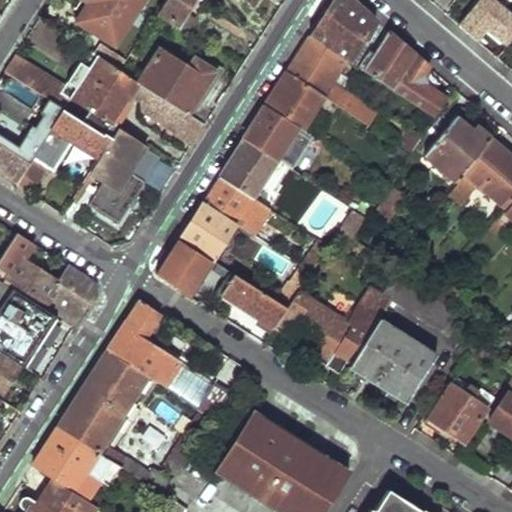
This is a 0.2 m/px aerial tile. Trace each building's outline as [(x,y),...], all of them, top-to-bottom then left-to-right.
[(79,0),(69,16),(114,44),(142,0),(79,0)] [(164,0),(157,12),(179,26),(195,0),(164,0)] [(333,0),(309,37),(347,61),(350,63),(365,40),(375,21),(350,0),(333,0)] [(511,20),(486,0),(481,0),(459,28),(474,42),(486,28),(505,43),(511,34),(511,20)] [(35,36),(57,51),(65,39),(44,24),(35,36)] [(371,59),(363,72),(394,92),(416,56),(388,32),(371,59)] [(309,37),(286,73),(323,97),(347,61),(309,37)] [(369,43),(365,40),(350,63),(355,67),(369,43)] [(159,47),(136,82),(147,88),(186,114),(213,72),(194,59),(189,66),(159,47)] [(55,81),(14,54),(3,71),(37,92),(63,108),(70,98),(88,110),(91,112),(119,70),(87,50),(60,92),(52,86),(55,81)] [(358,69),(363,72),(371,59),(367,56),(358,69)] [(416,56),(394,92),(436,119),(446,101),(423,89),(420,80),(429,68),(416,56)] [(119,70),(91,112),(110,124),(129,94),(139,101),(147,88),(136,82),(119,70)] [(286,73),(265,107),(301,130),(307,121),(292,111),(297,103),(313,113),(323,97),(286,73)] [(147,88),(139,101),(142,110),(194,143),(204,127),(186,114),(147,88)] [(0,174),(14,184),(28,163),(63,108),(37,92),(29,106),(48,118),(39,132),(34,129),(21,148),(0,133),(0,174)] [(334,92),(329,100),(352,115),(356,109),(353,107),(354,104),(334,92)] [(301,130),(265,107),(243,141),(278,163),(279,164),(294,141),(307,150),(315,139),(301,130)] [(63,108),(28,163),(14,184),(28,193),(41,172),(48,177),(71,143),(97,159),(111,138),(104,134),(110,124),(91,112),(88,110),(82,120),(63,108)] [(460,113),(424,155),(456,182),(491,140),(460,113)] [(110,124),(104,134),(111,138),(116,128),(110,124)] [(97,159),(86,178),(114,195),(144,146),(116,128),(111,138),(97,159)] [(278,163),(243,141),(219,178),(254,200),(278,163)] [(511,159),(493,143),(466,177),(475,186),(502,209),(511,197),(511,159)] [(296,160),(290,171),(306,181),(313,171),(296,160)] [(466,177),(451,197),(460,204),(475,186),(466,177)] [(219,178),(203,204),(236,225),(247,233),(258,218),(269,225),(276,214),(254,200),(219,178)] [(385,184),(381,190),(387,194),(391,188),(390,187),(385,184)] [(387,194),(373,215),(387,224),(406,199),(391,188),(387,194)] [(203,204),(178,242),(211,263),(213,261),(236,225),(203,204)] [(511,207),(509,206),(497,220),(505,227),(511,221),(511,222),(511,207)] [(355,242),(369,221),(356,213),(343,233),(355,242)] [(31,245),(14,234),(0,255),(0,273),(7,278),(6,279),(46,302),(47,300),(56,285),(20,262),(31,245)] [(211,263),(178,242),(157,275),(189,296),(201,277),(210,283),(206,290),(218,299),(222,295),(234,275),(213,261),(211,263)] [(320,242),(302,268),(312,275),(330,248),(320,242)] [(56,285),(47,300),(54,305),(50,314),(52,315),(72,328),(92,297),(88,282),(67,268),(56,285)] [(398,270),(388,299),(449,340),(461,321),(447,310),(430,296),(398,270)] [(234,275),(222,295),(274,329),(287,310),(234,275)] [(444,281),(430,296),(447,310),(460,295),(444,281)] [(0,305),(10,289),(0,282),(0,305)] [(346,324),(298,294),(287,310),(274,329),(328,365),(332,358),(349,369),(381,321),(388,299),(371,287),(346,324)] [(10,289),(0,305),(0,354),(17,365),(20,368),(52,315),(50,314),(10,289)] [(140,302),(107,352),(145,377),(162,388),(179,362),(144,338),(149,331),(142,327),(153,310),(140,302)] [(349,369),(348,370),(404,405),(436,356),(381,321),(349,369)] [(149,474),(103,444),(145,377),(107,352),(66,416),(58,428),(120,468),(160,493),(169,481),(152,470),(149,474)] [(0,390),(17,365),(0,354),(0,390)] [(348,370),(349,369),(332,358),(328,365),(344,376),(348,370)] [(511,380),(509,384),(511,387),(511,390),(491,421),(511,436),(511,380)] [(482,397),(469,388),(464,396),(450,386),(428,418),(464,443),(486,411),(477,405),(482,397)] [(213,389),(197,411),(209,420),(210,421),(226,398),(213,389)] [(248,410),(211,471),(277,511),(319,511),(346,470),(248,410)] [(209,420),(197,411),(180,435),(193,443),(209,420)] [(120,468),(58,428),(32,468),(52,481),(86,502),(105,474),(110,477),(115,477),(120,468)] [(193,443),(180,435),(159,466),(171,475),(193,443)] [(92,511),(96,508),(86,502),(52,481),(44,493),(75,511),(92,511)] [(417,511),(386,491),(373,510),(368,511),(366,511),(417,511)] [(75,511),(44,493),(36,504),(29,499),(27,498),(24,498),(22,499),(20,501),(19,504),(19,505),(20,507),(22,510),(25,511),(24,511),(75,511)] [(182,511),(185,509),(171,499),(166,508),(172,511),(182,511)]
